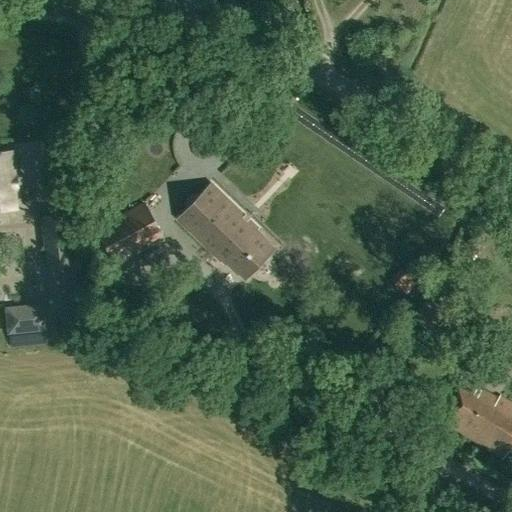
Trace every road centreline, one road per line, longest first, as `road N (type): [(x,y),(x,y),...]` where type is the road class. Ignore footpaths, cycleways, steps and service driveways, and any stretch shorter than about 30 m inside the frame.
road 1 (unclassified): [(511,196),(314,68),(0,1)]
road 2 (track): [(400,511),(417,458),(511,509)]
